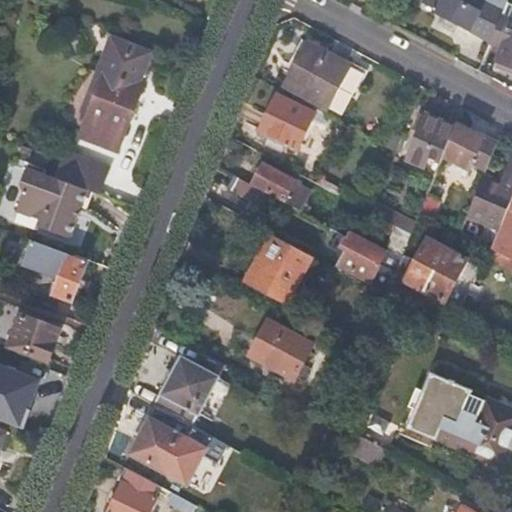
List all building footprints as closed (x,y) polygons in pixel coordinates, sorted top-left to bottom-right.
[(454,21),(491,41),(506,7),(490,0),(423,0),(435,7),(434,10),(439,12),(434,22),(450,30),(454,21)] [(491,41),(490,45),(501,50),(498,58),(511,64),(511,2),(508,1),(506,7),(491,41)] [(144,76),(154,50),(118,36),(103,73),(98,70),(81,111),(92,115),(85,133),(119,148),(146,78),(144,76)] [(304,97),(301,101),(317,109),(329,116),(331,117),(336,108),(317,97),(338,58),(309,43),(284,86),(304,97)] [(329,116),(317,109),(314,115),(277,97),(258,130),(267,136),(263,143),(276,150),(281,142),(295,149),(311,121),(322,128),(329,116)] [(445,154),(455,128),(426,116),(409,161),(438,173),(445,154)] [(499,138),(458,121),(455,128),(445,154),(465,162),(474,166),(477,159),(489,164),(499,138)] [(86,190),(98,194),(108,167),(69,152),(59,180),(86,190)] [(465,162),(445,154),(438,173),(429,196),(439,200),(453,166),(462,170),(465,162)] [(511,195),(511,155),(510,155),(501,180),(505,182),(501,191),(511,195)] [(254,185),(265,191),(301,211),(307,199),(291,191),(295,183),(263,166),(254,185)] [(59,180),(43,174),(41,177),(25,170),(19,184),(22,195),(15,211),(39,220),(36,228),(68,240),(86,190),(59,180)] [(254,185),(237,176),(231,187),(258,202),(265,191),(254,185)] [(311,191),(295,183),(291,191),(307,199),(311,191)] [(486,185),(482,183),(470,213),(475,215),(486,185)] [(502,227),(511,201),(511,195),(501,191),(486,185),(475,215),(502,227)] [(439,200),(429,196),(422,213),(434,220),(442,201),(439,200)] [(511,201),(502,227),(496,242),(511,248),(511,201)] [(408,232),(397,226),(388,249),(400,254),(408,232)] [(381,265),(398,274),(404,261),(353,232),(349,237),(343,246),(350,251),(343,265),(373,281),(381,265)] [(288,303),(314,256),(272,235),(247,281),(288,303)] [(70,253),(31,238),(23,256),(61,271),(53,293),(71,301),(87,264),(68,257),(70,253)] [(390,295),(410,305),(436,320),(465,261),(427,240),(406,281),(398,275),(390,295)] [(8,348),(48,362),(60,331),(22,315),(8,348)] [(294,379),(313,346),(269,321),(251,356),(294,379)] [(162,386),(152,403),(190,424),(223,364),(218,361),(199,350),(191,364),(179,358),(164,387),(162,386)] [(420,410),(412,427),(506,467),(511,454),(511,406),(488,397),(487,400),(473,394),(475,391),(457,384),(458,381),(454,379),(453,382),(435,374),(427,392),(420,410)] [(420,410),(427,392),(420,389),(413,407),(420,410)] [(190,424),(152,403),(143,420),(145,422),(128,452),(163,472),(190,424)] [(384,450),(358,436),(350,451),(376,464),(384,450)] [(158,485),(126,468),(120,480),(125,483),(109,511),(152,511),(159,499),(152,495),(158,485)] [(184,511),(196,511),(199,507),(174,494),(169,504),(184,511)]
